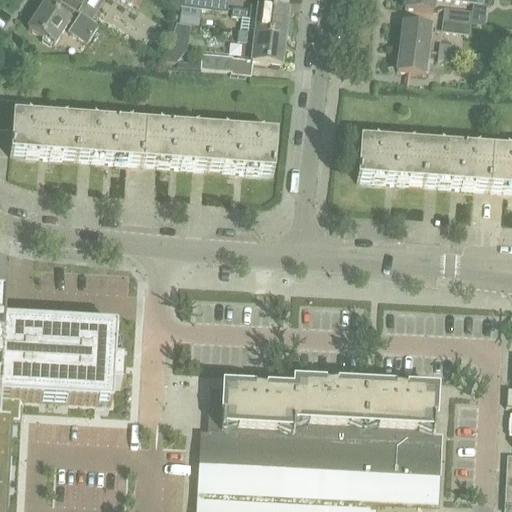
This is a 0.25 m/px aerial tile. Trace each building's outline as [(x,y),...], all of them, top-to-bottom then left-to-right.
[(81,8),(86,0),(62,0),(60,5),(80,17),(81,8)] [(118,0),(130,8),(131,6),(138,11),(145,0),(118,0)] [(183,0),(181,10),(179,27),(195,29),(196,17),(200,18),(201,12),(227,15),(228,12),(226,1),(216,0),(183,0)] [(482,0),(406,0),(405,12),(434,15),(436,2),(482,8),(482,0)] [(181,5),(173,1),(168,12),(176,15),(181,5)] [(54,48),(69,24),(44,7),(28,32),(43,41),(42,43),(50,48),(51,46),(54,48)] [(255,36),(285,40),(290,40),(292,25),(287,24),(288,14),(250,9),(249,13),(232,11),(231,19),(248,21),(248,22),(257,23),(255,36)] [(444,12),(442,25),(470,28),(472,16),(444,12)] [(86,47),(97,30),(98,28),(80,16),(68,35),(86,47)] [(470,28),(442,25),(441,35),(469,39),(470,28)] [(403,27),(400,51),(429,55),(432,30),(403,27)] [(285,40),(255,36),(239,34),(238,34),(236,46),(254,48),(252,66),(282,69),(285,40)] [(439,48),(438,56),(451,58),(452,49),(439,48)] [(186,54),(186,53),(169,50),(164,66),(175,68),(186,54)] [(426,79),(429,55),(400,51),(397,75),(426,79)] [(451,65),(451,58),(438,56),(437,64),(451,65)] [(180,72),(231,75),(231,78),(250,80),(251,65),(232,63),(232,61),(202,59),(202,62),(188,61),(188,66),(180,66),(180,72)] [(30,107),(0,104),(0,134),(11,135),(9,159),(74,164),(76,125),(29,122),(30,107)] [(133,129),(76,125),(74,164),(130,168),(133,129)] [(200,134),(133,129),(130,168),(197,173),(200,134)] [(200,134),(197,173),(274,178),(276,139),(200,134)] [(421,190),(425,151),(360,146),(357,185),(421,190)] [(491,156),(425,151),(421,190),(487,195),(491,156)] [(504,196),(511,197),(511,157),(491,156),(487,195),(504,196)] [(5,298),(0,297),(0,511),(6,511),(11,424),(10,424),(11,403),(20,404),(111,409),(112,391),(122,391),(124,366),(113,366),(115,332),(3,326),(4,309),(5,298)] [(365,392),(297,389),(294,389),(294,397),(292,427),(308,428),(363,431),(365,392)] [(292,434),(221,430),(223,393),(209,392),(202,511),(358,511),(359,502),(363,431),(308,428),(292,427),(292,434)] [(365,392),(363,431),(406,434),(433,435),(435,396),(365,392)] [(294,397),(223,393),(221,430),(292,434),(292,427),(294,397)] [(432,461),(404,459),(406,434),(363,431),(359,502),(423,506),(423,505),(429,505),(429,501),(430,501),(432,461)] [(406,434),(404,459),(432,461),(433,435),(406,434)] [(511,511),(511,460),(506,460),(503,511),(511,511)]
